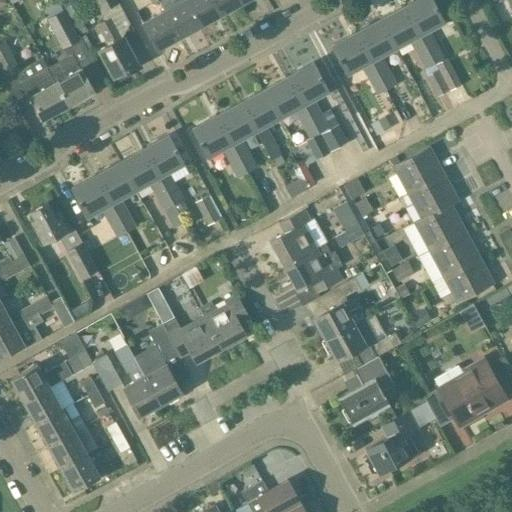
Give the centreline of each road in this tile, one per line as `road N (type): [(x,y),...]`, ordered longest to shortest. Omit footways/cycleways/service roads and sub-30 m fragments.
road 1 (residential): [(0,185),(49,160),(67,137),(167,84),(186,85),(339,0)]
road 2 (residential): [(291,425),(290,363),(231,239)]
road 3 (residential): [(291,425),(264,430),(115,511)]
